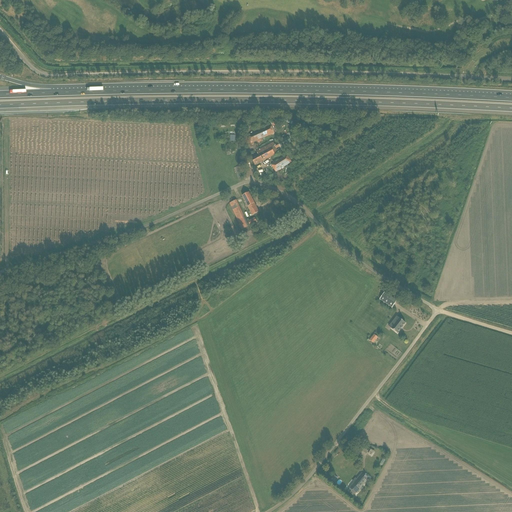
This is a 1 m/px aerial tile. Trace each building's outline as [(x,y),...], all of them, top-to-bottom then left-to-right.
[(263,129),(247,136),(251,144),(274,133),(270,124),(262,128),(263,129)] [(280,146),(290,143),(289,137),(278,140),(280,146)] [(278,153),(276,149),(280,147),(278,143),(274,145),(272,142),(256,151),(258,155),(252,158),(255,165),(278,153)] [(272,165),(276,172),(291,163),(287,156),(272,165)] [(249,193),(242,196),(252,216),(259,212),(249,193)] [(242,230),(249,227),(236,200),(230,203),(242,230)] [(384,294),(379,301),(392,309),(396,302),(384,294)] [(392,323),(394,325),(391,328),(397,334),(406,323),(397,317),(392,323)] [(372,343),(377,337),(373,334),(368,340),(372,343)] [(370,449),(361,444),(358,450),(367,455),(370,449)] [(352,482),(354,484),(350,488),(356,493),(368,479),(362,473),(357,479),(355,478),(352,482)]
